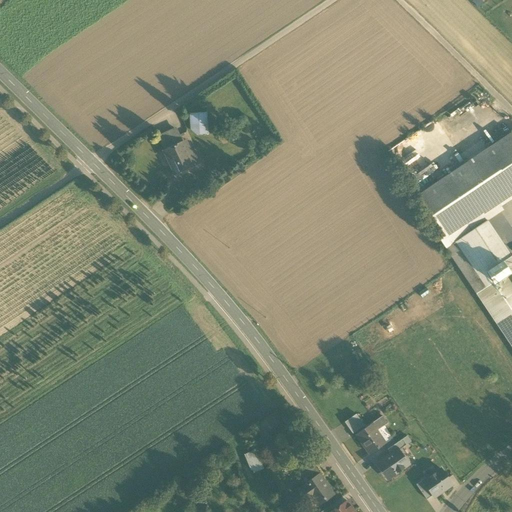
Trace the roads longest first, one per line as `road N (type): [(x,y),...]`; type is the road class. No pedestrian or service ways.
road 1 (tertiary): [(378,511),(212,289),(0,74)]
road 2 (track): [(334,0),(0,222)]
road 3 (track): [(511,111),(397,0)]
